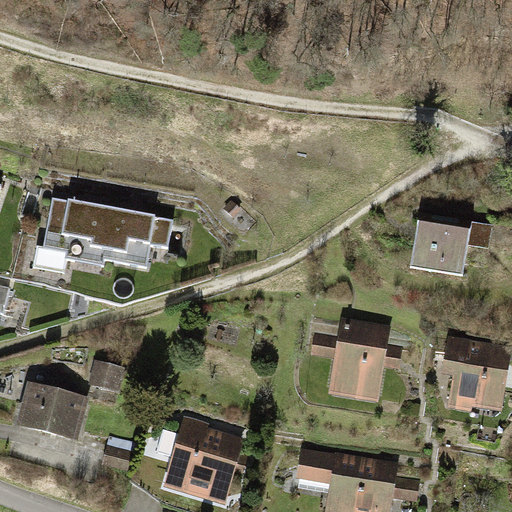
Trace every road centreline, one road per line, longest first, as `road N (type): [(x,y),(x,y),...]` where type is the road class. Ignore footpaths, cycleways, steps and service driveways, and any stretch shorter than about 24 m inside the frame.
road 1 (track): [(0,351),(281,263),(511,139)]
road 2 (track): [(0,34),(95,65),(282,107),(511,141)]
